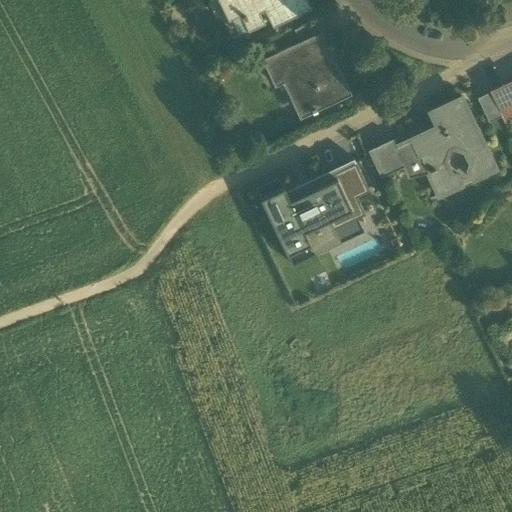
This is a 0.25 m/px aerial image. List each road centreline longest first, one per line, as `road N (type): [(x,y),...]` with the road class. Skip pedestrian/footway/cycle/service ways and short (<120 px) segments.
road 1 (track): [(0,323),(131,275),(206,193),(233,180)]
road 2 (residential): [(511,48),(449,49),(396,35),(358,0)]
